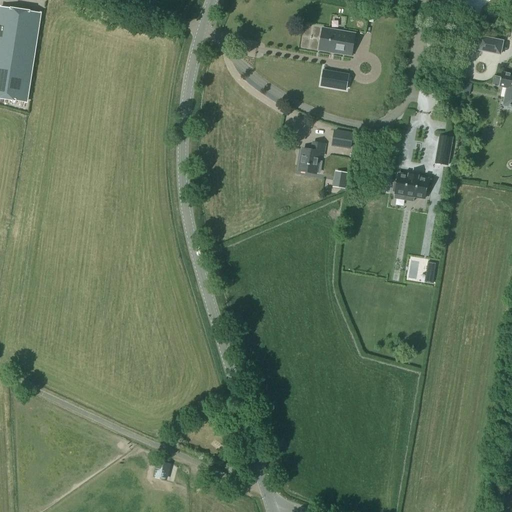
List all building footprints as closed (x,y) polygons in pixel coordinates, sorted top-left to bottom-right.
[(40,14),(0,7),(0,98),(26,103),(40,14)] [(351,56),(355,35),(322,29),(318,51),(351,56)] [(504,41),(479,36),(476,51),(501,56),(504,41)] [(494,76),(492,85),(494,86),(494,87),(505,89),(502,107),(511,109),(511,111),(511,74),(502,72),(500,78),(494,76)] [(323,73),(321,82),(328,83),(330,74),(323,73)] [(348,77),(341,76),(338,89),(345,90),(348,77)] [(461,82),(458,93),(470,96),(472,84),(467,83),(462,82),(461,82)] [(351,150),(353,133),(334,130),(331,147),(351,150)] [(439,135),(434,164),(449,166),(453,138),(439,135)] [(323,157),(325,145),(313,143),(312,151),(303,150),(299,172),(315,174),(318,156),(323,157)] [(335,171),(332,187),(345,189),(348,174),(335,171)] [(425,200),(429,179),(417,177),(418,175),(409,173),(409,175),(398,173),(396,183),(394,183),(392,193),(394,193),(394,195),(395,195),(394,199),(414,203),(414,198),(425,200)] [(434,285),(437,264),(427,262),(424,283),(434,285)] [(168,464),(158,462),(154,478),(163,480),(168,464)]
